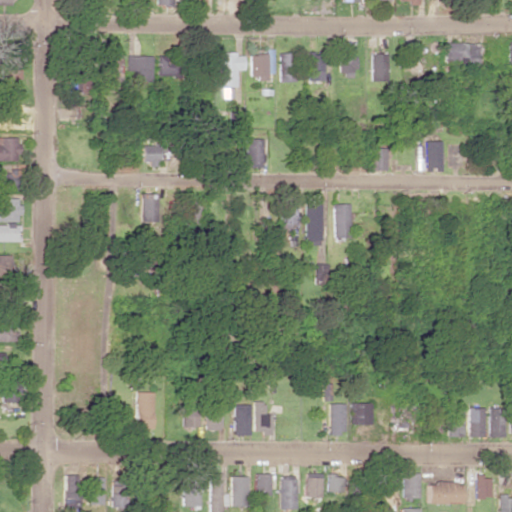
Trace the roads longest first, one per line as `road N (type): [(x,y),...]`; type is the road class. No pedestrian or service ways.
road 1 (residential): [(511,453),(0,447)]
road 2 (residential): [(40,511),(46,0)]
road 3 (residential): [(511,19),(0,24)]
road 4 (residential): [(511,183),(45,175)]
road 5 (residential): [(496,184),(491,319)]
